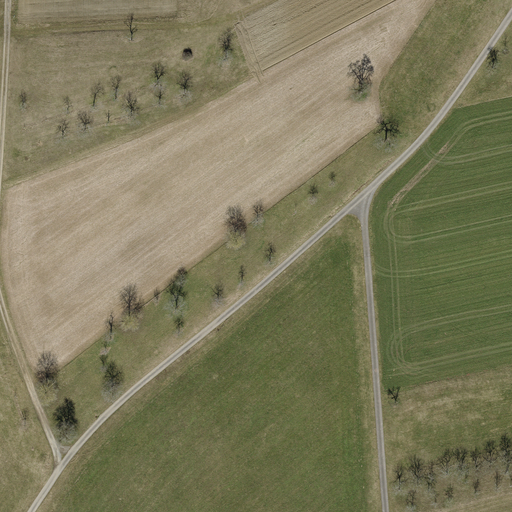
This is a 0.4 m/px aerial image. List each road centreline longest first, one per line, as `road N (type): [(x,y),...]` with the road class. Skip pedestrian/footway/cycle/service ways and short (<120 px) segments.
road 1 (track): [(511,15),(432,129),(364,200),(109,413),(59,467)]
road 2 (track): [(364,200),(386,511)]
road 3 (track): [(0,28),(240,18),(278,0)]
road 4 (track): [(0,280),(59,467)]
road 5 (track): [(8,0),(0,191)]
